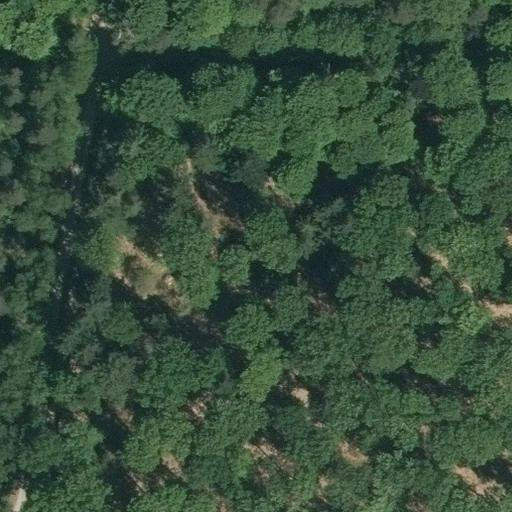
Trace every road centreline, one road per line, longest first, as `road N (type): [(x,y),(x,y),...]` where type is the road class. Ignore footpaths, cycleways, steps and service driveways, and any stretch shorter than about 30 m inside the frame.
road 1 (track): [(92,96),(19,511)]
road 2 (track): [(98,60),(184,51),(511,49)]
